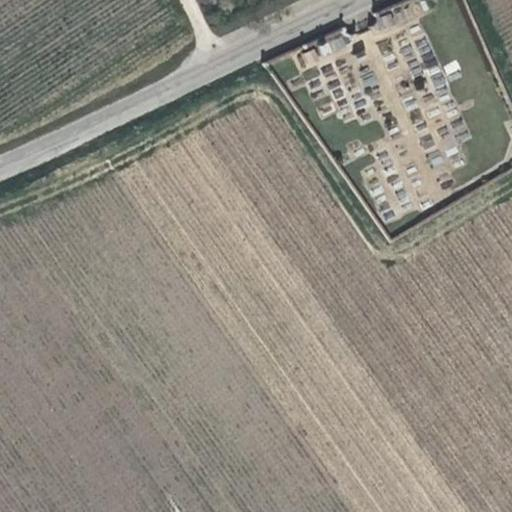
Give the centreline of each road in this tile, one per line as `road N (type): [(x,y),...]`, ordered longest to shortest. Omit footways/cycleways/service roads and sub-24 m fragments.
road 1 (track): [(511,185),(394,258),(366,234),(267,92),(229,92),(0,209)]
road 2 (unclassified): [(0,167),(350,0)]
